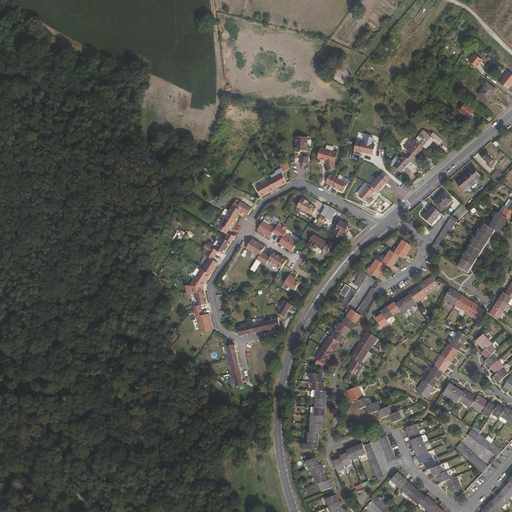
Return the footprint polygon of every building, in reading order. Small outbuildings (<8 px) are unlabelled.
[(481,64),(483,62),(475,56),(469,63),(478,69),(481,64)] [(509,88),(511,83),(511,75),(507,72),(500,82),(509,88)] [(457,90),(461,85),(456,81),(454,84),(453,83),(451,85),(457,90)] [(488,102),(496,90),(487,84),(479,96),(488,102)] [(453,95),(457,91),(452,87),(448,92),(453,95)] [(475,111),(469,107),(471,104),(468,102),(460,113),(468,119),(475,111)] [(441,143),(431,135),(430,136),(423,130),(419,135),(422,137),(420,138),(423,141),(420,145),(424,148),(425,148),(430,142),(432,143),(433,141),(439,146),(441,143)] [(443,141),(433,133),(431,135),(441,143),(443,141)] [(423,141),(420,138),(418,136),(415,140),(420,145),(423,141)] [(307,151),(307,137),(295,137),(295,149),(301,149),(301,151),(307,151)] [(415,140),(413,138),(406,147),(417,156),(424,148),(420,145),(415,140)] [(417,156),(406,147),(404,149),(409,153),(408,154),(419,164),(421,162),(415,158),(417,156)] [(334,164),(337,153),(320,148),(317,159),(326,161),(328,171),(335,169),(334,164)] [(419,164),(408,154),(405,158),(411,162),(417,167),(419,164)] [(493,160),(486,154),(483,158),(489,164),(493,160)] [(405,158),(403,156),(400,160),(407,166),(411,162),(405,158)] [(401,173),(407,166),(400,160),(394,167),(401,173)] [(469,188),(481,177),(473,168),(461,178),(469,188)] [(497,177),(491,172),(489,175),(494,180),(497,177)] [(371,186),(379,193),(391,180),(383,173),(371,186)] [(287,183),(281,174),(268,181),(273,190),(277,189),(276,187),(281,185),(281,186),(287,183)] [(341,180),(334,177),(330,185),(333,187),(343,193),(348,184),(347,184),(341,180)] [(273,190),(268,181),(255,188),(261,197),(273,190)] [(369,203),(372,196),(365,192),(361,200),(369,203)] [(442,211),(453,200),(445,192),(434,203),(442,211)] [(314,206),(307,202),(307,201),(302,198),(302,200),(301,199),(297,207),(313,216),(316,209),(313,207),(314,206)] [(240,213),(241,211),(248,215),(252,209),(240,201),(239,203),(235,200),(232,205),(231,204),(227,210),(228,212),(226,216),(236,222),(238,218),(238,216),(237,215),(239,212),(240,213)] [(325,217),(331,208),(324,204),(322,208),(324,209),(321,215),(325,217)] [(423,216),(431,208),(428,205),(420,212),(420,213),(419,215),(420,217),(422,215),(423,216)] [(458,220),(468,211),(462,205),(453,214),(458,220)] [(510,220),(511,216),(511,211),(508,209),(506,207),(502,214),(508,219),(510,220)] [(330,220),(335,212),(341,215),(342,213),(331,208),(325,217),(330,220)] [(508,219),(502,214),(498,212),(494,220),(503,226),(508,219)] [(232,229),(236,222),(226,216),(225,215),(217,227),(226,233),(230,228),(232,229)] [(315,224),(320,227),(324,222),(319,219),(315,224)] [(503,226),(494,220),(489,227),(494,230),(499,233),(503,226)] [(278,235),(282,229),(282,228),(278,225),(276,229),(263,221),(258,230),(270,238),(273,232),(278,235)] [(344,234),(349,225),(340,221),(333,235),(343,240),(346,235),(344,234)] [(490,237),(494,230),(489,227),(485,224),(481,231),(490,237)] [(292,252),(298,242),(285,234),(286,232),(282,229),(278,235),(282,238),(279,243),(292,252)] [(485,244),(490,237),(481,231),(476,238),(485,244)] [(230,242),(234,236),(230,233),(225,239),(230,242)] [(328,252),(333,243),(330,241),(328,243),(314,234),(307,246),(313,250),(314,248),(316,249),(317,247),(324,251),(325,250),(328,252)] [(223,254),(230,242),(225,239),(222,237),(215,249),(211,247),(208,251),(215,256),(218,251),(223,254)] [(266,254),(262,252),(265,247),(252,238),(246,248),(259,256),(257,259),(261,262),(266,254)] [(481,251),(485,244),(476,238),(472,245),(481,251)] [(404,259),(412,246),(403,240),(395,253),(399,256),(404,259)] [(476,259),(481,251),(472,245),(467,253),(476,259)] [(391,269),(399,256),(395,253),(390,250),(382,263),(386,265),(391,269)] [(210,274),(217,263),(212,259),(215,256),(208,251),(205,256),(210,259),(203,269),(210,274)] [(286,261),(273,252),(270,257),(266,254),(261,262),(266,265),(268,260),(281,269),(286,261)] [(472,265),(476,259),(467,253),(463,260),(472,265)] [(378,278),(386,265),(382,263),(377,259),(368,272),(378,278)] [(467,273),(472,265),(463,260),(458,267),(467,273)] [(203,286),(210,274),(203,269),(201,268),(190,285),(192,293),(196,292),(203,290),(203,286)] [(293,279),(294,277),(290,274),(284,283),(294,290),(299,283),(296,280),(293,279)] [(426,295),(438,286),(432,277),(419,285),(426,295)] [(415,302),(426,295),(419,285),(409,293),(410,295),(415,302)] [(376,296),(378,292),(372,288),(370,292),(376,296)] [(455,306),(461,295),(450,288),(444,299),(455,306)] [(207,303),(203,290),(196,292),(199,305),(194,306),(195,311),(202,309),(201,305),(207,303)] [(507,305),(511,297),(505,293),(503,292),(499,299),(507,305)] [(415,302),(410,295),(403,299),(409,309),(417,304),(415,302)] [(466,313),(473,303),(461,295),(455,306),(466,313)] [(409,309),(403,299),(396,304),(401,312),(402,314),(409,309)] [(502,312),(507,305),(499,299),(494,306),(502,312)] [(283,317),(291,305),(283,300),(280,304),(281,306),(277,312),(283,317)] [(401,312),(396,304),(394,302),(387,307),(394,317),(401,312)] [(477,320),(484,309),(473,303),(466,313),(477,320)] [(498,318),(502,312),(494,306),(490,313),(498,318)] [(394,317),(387,307),(380,312),(381,314),(387,322),(394,317)] [(210,323),(209,320),(210,319),(209,313),(204,314),(202,309),(195,311),(196,316),(198,316),(202,332),(212,330),(210,323)] [(356,323),(361,316),(356,313),(352,310),(347,317),(356,323)] [(387,322),(381,314),(375,318),(381,328),(388,323),(387,322)] [(280,326),(278,316),(273,317),(273,319),(265,321),(266,329),(280,326)] [(352,330),(356,323),(347,317),(342,324),(350,329),(352,330)] [(265,321),(264,319),(259,320),(259,322),(251,324),(253,332),(266,329),(265,321)] [(251,324),(251,322),(246,323),(246,325),(238,327),(240,335),(253,332),(251,324)] [(341,344),(350,329),(342,324),(341,323),(332,337),(340,343),(341,344)] [(463,343),(467,336),(459,331),(454,338),(463,343)] [(368,351),(376,338),(367,332),(359,345),(368,351)] [(490,345),(491,343),(483,334),(476,341),(484,350),(490,345)] [(333,354),(340,343),(332,337),(330,336),(323,347),(333,354)] [(463,343),(454,338),(450,345),(458,351),(463,343)] [(237,357),(234,344),(226,346),(227,354),(225,355),(227,360),(237,357)] [(458,351),(450,345),(447,344),(440,355),(451,362),(458,351)] [(368,351),(359,345),(351,358),(354,360),(360,364),(368,351)] [(493,353),(496,351),(490,345),(484,350),(481,353),(487,359),(493,353)] [(325,365),(333,354),(323,347),(315,359),(325,365)] [(499,360),(493,353),(487,359),(484,362),(490,368),(499,360)] [(443,374),(451,362),(440,355),(432,366),(433,367),(442,373),(443,374)] [(240,371),(237,357),(227,360),(228,365),(230,365),(232,373),(240,371)] [(356,377),(363,366),(360,364),(354,360),(347,371),(356,377)] [(502,368),(505,366),(499,360),(490,368),(496,374),(502,368)] [(438,380),(442,373),(433,367),(429,374),(438,380)] [(499,383),(508,375),(502,368),(496,374),(494,377),(499,383)] [(243,384),(240,371),(232,373),(230,373),(232,378),(234,378),(236,385),(243,384)] [(322,382),(322,374),(311,373),(311,382),(313,382),(322,382)] [(433,388),(438,380),(429,374),(424,382),(433,388)] [(426,398),(433,388),(424,382),(423,381),(417,392),(426,398)] [(324,391),(324,382),(322,382),(313,382),(313,390),(316,390),(324,391)] [(443,394),(458,403),(459,401),(464,393),(456,388),(455,390),(456,388),(449,384),(443,394)] [(364,399),(358,386),(347,391),(352,403),(356,401),(364,399)] [(326,399),(326,391),(324,391),(316,390),(316,397),(316,399),(326,399)] [(476,398),(465,391),(464,393),(459,401),(470,408),(471,406),(476,398)] [(482,413),(489,403),(478,396),(476,398),(471,406),(482,413)] [(368,405),(365,398),(364,399),(356,401),(359,409),(367,406),(368,405)] [(325,408),(326,399),(316,399),(315,407),(325,408)] [(381,410),(377,402),(368,405),(367,406),(370,414),(378,411),(381,410)] [(491,416),(496,408),(489,403),(482,413),(489,418),(491,416)] [(392,414),(389,406),(381,410),(378,411),(381,418),(390,415),(392,414)] [(499,418),(504,410),(497,406),(496,408),(491,416),(498,420),(499,418)] [(325,416),(325,408),(315,407),(315,416),(322,416),(325,416)] [(503,421),(509,410),(505,408),(504,410),(499,418),(503,421)] [(506,423),(511,413),(511,411),(509,410),(503,421),(506,423)] [(403,419),(399,411),(392,414),(390,415),(393,423),(403,419)] [(322,424),(322,416),(315,416),(312,416),(312,424),(322,424)] [(321,433),(322,424),(312,424),(311,432),(319,433),(321,433)] [(422,437),(416,425),(407,428),(412,441),(422,437)] [(318,441),(319,433),(311,432),(309,432),(308,441),(318,441)] [(425,445),(422,437),(412,441),(415,449),(425,445)] [(318,450),(318,441),(308,441),(308,449),(318,450)] [(365,449),(364,446),(363,444),(355,447),(359,458),(367,454),(366,452),(365,449)] [(428,452),(425,445),(415,449),(418,457),(428,452)] [(359,458),(355,447),(347,451),(348,453),(351,461),(359,458)] [(497,457),(503,451),(499,448),(494,455),(497,457)] [(431,459),(428,452),(418,457),(421,464),(424,462),(431,459)] [(351,461),(348,453),(340,456),(341,458),(345,467),(352,463),(351,461)] [(470,461),(475,455),(472,453),(467,459),(470,461)] [(319,465),(316,457),(305,462),(309,470),(311,469),(319,465)] [(345,467),(341,458),(333,462),(337,472),(345,469),(345,467)] [(431,468),(438,466),(434,458),(431,459),(424,462),(428,470),(431,468)] [(444,472),(441,464),(438,466),(431,468),(434,476),(438,475),(444,472)] [(483,473),(489,467),(485,464),(480,470),(483,473)] [(314,477),(324,473),(321,465),(319,465),(311,469),(314,477)] [(400,488),(407,480),(398,471),(391,479),(400,488)] [(452,479),(448,471),(444,472),(438,475),(441,483),(447,481),(452,479)] [(327,480),(324,473),(314,477),(317,484),(319,484),(327,480)] [(452,493),(454,492),(462,489),(457,476),(452,479),(447,481),(452,493)] [(332,487),(329,479),(327,480),(319,484),(322,491),(332,487)] [(417,489),(407,480),(400,488),(410,496),(417,489)] [(509,499),(511,496),(511,483),(510,482),(501,492),(509,499)] [(426,497),(417,489),(410,496),(419,505),(420,504),(426,497)] [(501,509),(509,499),(501,492),(493,501),(500,508),(501,509)] [(330,507),(339,502),(336,495),(327,499),(330,507)] [(374,504),(379,498),(376,496),(371,502),(374,504)] [(429,511),(436,505),(427,496),(426,497),(420,504),(429,511)] [(481,511),(495,511),(500,508),(493,501),(492,500),(482,511),(481,511)] [(379,509),(384,503),(381,501),(376,507),(379,509)] [(338,511),(343,510),(339,502),(330,507),(332,511),(338,511)]
